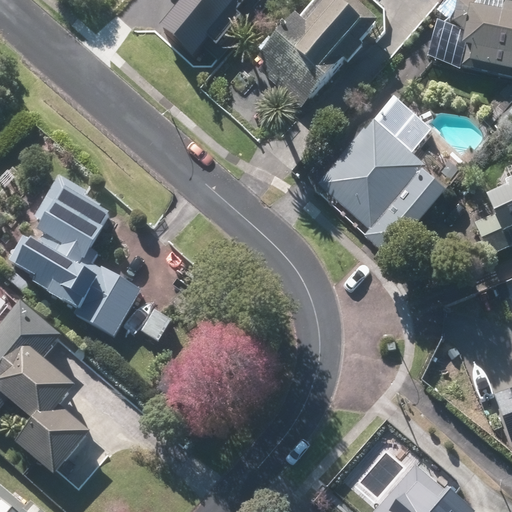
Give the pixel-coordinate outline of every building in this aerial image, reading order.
[(167,29),(196,54),(208,40),(220,50),(266,0),(186,0),(164,26),(167,29)] [(271,59),(261,71),(306,110),(340,71),(333,65),(359,35),(364,39),(381,20),(357,0),(333,0),(332,0),(319,0),(303,19),(298,14),(264,53),(271,59)] [(476,0),(465,63),(511,71),(511,5),(509,5),(507,16),(489,13),(491,0),(476,0)] [(447,193),(378,125),(318,186),(387,254),(447,193)] [(117,206),(61,175),(37,219),(44,223),(34,241),(24,235),(9,262),(39,279),(34,287),(81,313),(90,296),(82,291),(93,270),(84,265),(117,206)] [(511,180),(508,182),(511,189),(490,199),(492,204),(471,214),(492,257),(511,247),(511,180)] [(144,293),(121,280),(96,326),(119,339),(144,293)] [(0,417),(11,402),(38,422),(20,441),(58,477),(97,435),(69,410),(85,389),(49,363),(66,340),(18,303),(0,326),(0,417)] [(511,391),(498,396),(511,436),(511,391)] [(415,466),(375,511),(478,511),(452,488),(447,494),(415,466)] [(0,511),(29,511),(0,485),(0,511)]
